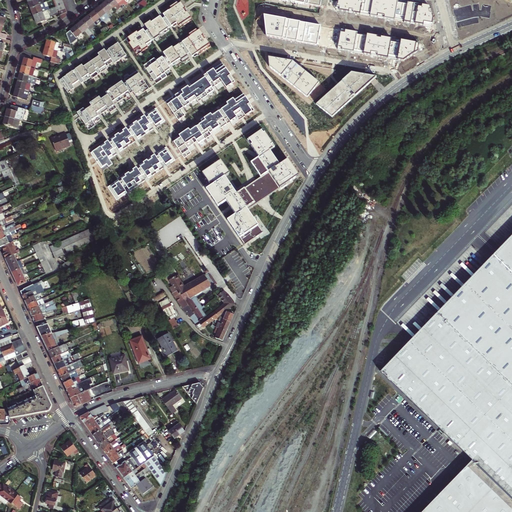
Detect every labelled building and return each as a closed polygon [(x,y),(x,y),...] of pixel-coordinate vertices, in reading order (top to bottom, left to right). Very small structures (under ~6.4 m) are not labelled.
[(29,8),(42,3),(40,0),(27,0),(26,1),(28,5),(29,8)] [(54,0),(55,2),(56,5),(58,9),(59,12),(60,16),(66,14),(65,10),(64,7),(63,3),(61,0),(54,0)] [(108,0),(106,2),(111,9),(113,11),(113,12),(120,6),(119,6),(117,3),(114,0),(108,0)] [(144,0),(138,5),(141,9),(148,4),(144,0)] [(430,8),(390,0),(338,0),(337,10),(432,28),(434,19),(430,8)] [(42,3),(29,8),(31,12),(32,15),(48,8),(46,1),(43,2),(42,3)] [(182,5),(179,1),(166,9),(167,11),(162,15),(164,17),(170,26),(170,27),(176,23),(179,28),(192,20),(187,12),(185,10),(185,9),(184,8),(182,5)] [(105,13),(111,9),(106,2),(103,4),(100,7),(105,13)] [(48,8),(32,15),(34,19),(36,23),(51,17),(50,15),(57,13),(54,6),(48,8)] [(97,9),(94,12),(101,21),(102,23),(103,22),(105,25),(110,21),(108,18),(107,16),(105,13),(100,7),(97,9)] [(91,14),(88,16),(95,26),(101,21),(94,12),(91,14)] [(320,26),(263,15),(266,36),(317,45),(320,26)] [(95,26),(88,16),(85,19),(82,21),(92,34),(93,33),(91,30),(96,26),(95,26)] [(161,19),(159,16),(150,23),(149,21),(143,25),(147,30),(153,40),(159,36),(159,35),(168,29),(167,28),(161,19)] [(161,19),(167,28),(170,26),(164,17),(163,18),(161,19)] [(88,37),(92,34),(82,21),(79,24),(76,26),(81,33),(83,31),(88,37)] [(72,30),(65,35),(69,45),(76,40),(75,38),(81,33),(76,26),(72,30)] [(206,46),(208,44),(203,36),(198,29),(197,28),(185,36),(186,38),(180,42),(187,52),(190,57),(196,52),(198,54),(207,48),(206,46)] [(144,32),(143,29),(137,33),(136,32),(132,34),(125,39),(136,55),(147,48),(145,45),(151,41),(150,41),(144,32)] [(144,32),(150,41),(153,40),(147,30),(145,31),(144,32)] [(419,44),(341,30),(338,49),(404,61),(418,52),(419,44)] [(58,43),(47,40),(45,44),(45,47),(56,50),(70,54),(72,53),(70,48),(68,45),(64,44),(63,49),(57,48),(58,43)] [(180,42),(178,44),(185,54),(186,53),(187,52),(180,42)] [(125,57),(116,44),(109,49),(104,53),(103,51),(96,55),(97,57),(88,64),(82,68),(81,66),(65,76),(58,81),(60,85),(66,94),(73,89),(71,86),(77,82),(79,85),(89,79),(90,80),(106,70),(105,68),(111,64),(112,65),(125,57)] [(181,62),(187,58),(185,54),(178,44),(172,48),(171,46),(162,52),(164,56),(169,64),(170,64),(178,58),(181,62)] [(43,55),(51,57),(50,61),(57,63),(60,61),(60,59),(57,59),(57,57),(55,56),(56,50),(45,47),(43,52),(43,55)] [(164,56),(161,58),(167,65),(168,64),(169,64),(164,56)] [(32,60),(24,58),(22,62),(22,66),(34,69),(36,61),(40,62),(41,59),(33,57),(32,60)] [(161,58),(161,57),(155,61),(153,58),(148,61),(150,64),(144,68),(152,80),(159,76),(161,79),(165,76),(163,73),(169,69),(167,65),(161,58)] [(293,62),(268,57),(269,67),(307,97),(318,83),(293,62)] [(32,77),(35,69),(34,69),(22,66),(20,70),(19,74),(32,77)] [(235,82),(224,66),(215,72),(213,69),(203,76),(205,78),(192,87),(191,85),(165,102),(178,121),(185,116),(181,110),(196,100),(198,103),(208,96),(207,95),(214,91),(212,89),(221,82),(226,89),(235,82)] [(147,90),(135,72),(123,81),(124,83),(122,85),(120,83),(104,94),(106,96),(99,101),(98,98),(88,105),(90,107),(84,112),(82,109),(75,113),(80,120),(84,126),(90,122),(92,125),(99,120),(97,117),(98,116),(106,111),(108,114),(115,109),(113,106),(116,104),(128,96),(131,94),(133,97),(140,92),(141,94),(147,90)] [(331,117),(376,78),(351,73),(316,105),(331,117)] [(33,77),(32,77),(19,74),(18,78),(18,81),(31,85),(33,77)] [(29,92),(31,85),(18,81),(16,85),(15,89),(29,92)] [(13,98),(27,101),(29,92),(15,89),(14,93),(13,98)] [(252,108),(243,95),(234,101),(233,99),(226,104),(228,106),(212,116),(210,114),(201,121),(202,123),(190,132),(188,129),(179,136),(180,138),(173,143),(182,156),(185,154),(187,157),(191,154),(187,149),(197,142),(198,145),(211,135),(210,133),(219,127),(220,129),(236,118),(238,121),(252,112),(250,109),(252,108)] [(8,112),(7,118),(22,122),(23,122),(26,110),(12,106),(11,110),(9,110),(8,112)] [(39,109),(32,107),(30,112),(43,115),(44,110),(43,109),(39,109)] [(165,122),(156,109),(147,115),(156,128),(165,122)] [(154,130),(145,117),(129,127),(138,140),(154,130)] [(22,122),(7,118),(6,122),(5,126),(19,130),(22,122)] [(90,122),(84,126),(87,131),(94,126),(92,125),(90,122)] [(135,142),(126,129),(111,140),(120,153),(135,142)] [(275,147),(263,129),(247,140),(259,157),(251,162),(261,177),(236,194),(224,177),(229,173),(221,160),(202,173),(210,184),(213,182),(214,184),(206,189),(217,206),(226,200),(236,215),(227,220),(244,246),(263,233),(248,210),(299,176),(288,159),(279,165),(270,150),(275,147)] [(66,135),(65,135),(60,137),(60,138),(57,139),(57,137),(51,139),(55,152),(62,149),(64,149),(66,149),(66,147),(70,146),(69,144),(66,135)] [(117,155),(108,142),(91,154),(103,172),(113,165),(110,160),(117,155)] [(175,161),(166,148),(157,154),(166,167),(175,161)] [(164,169),(154,156),(139,166),(148,179),(164,169)] [(0,162),(0,172),(2,171),(10,167),(6,159),(0,162)] [(12,172),(10,167),(2,171),(4,175),(2,176),(12,172)] [(145,181),(136,168),(121,179),(130,192),(145,181)] [(14,177),(12,172),(2,176),(3,178),(5,178),(6,180),(8,180),(14,177)] [(118,181),(108,188),(117,201),(127,194),(118,181)] [(20,228),(19,225),(13,228),(0,233),(0,240),(9,237),(16,233),(15,231),(20,228)] [(95,240),(89,229),(47,249),(53,260),(95,240)] [(511,511),(511,233),(494,252),(491,255),(482,265),(407,343),(379,372),(399,391),(472,461),(423,511),(511,511)] [(11,240),(9,237),(0,240),(0,247),(1,247),(12,242),(18,240),(17,238),(11,240)] [(4,255),(3,255),(5,260),(13,256),(20,253),(18,249),(16,250),(12,242),(1,247),(4,253),(4,255)] [(39,244),(32,247),(35,254),(42,250),(39,244)] [(60,273),(102,253),(99,247),(64,264),(58,269),(60,273)] [(35,254),(39,261),(45,258),(42,250),(35,254)] [(7,264),(8,266),(16,263),(13,256),(5,260),(7,264)] [(39,261),(41,265),(42,268),(49,265),(45,258),(39,261)] [(22,268),(19,261),(16,263),(8,266),(10,270),(11,273),(22,268)] [(52,271),(49,265),(42,268),(43,270),(45,275),(52,271)] [(22,268),(11,273),(13,277),(15,280),(23,277),(26,275),(22,268)] [(181,280),(177,275),(169,280),(173,286),(170,288),(181,308),(188,318),(189,319),(190,319),(193,323),(196,321),(197,321),(202,318),(205,316),(201,310),(203,309),(196,299),(216,284),(209,272),(206,274),(204,275),(185,286),(181,280)] [(26,283),(23,277),(15,280),(16,284),(18,287),(26,283)] [(23,298),(25,302),(29,300),(29,299),(33,298),(38,296),(34,286),(20,292),(23,298)] [(77,291),(71,293),(75,302),(81,299),(77,291)] [(221,306),(225,311),(228,309),(234,304),(231,300),(223,291),(218,295),(224,304),(221,306)] [(152,299),(154,303),(159,301),(165,298),(163,293),(152,299)] [(26,305),(27,307),(41,300),(41,299),(39,300),(38,297),(39,297),(39,296),(38,296),(33,298),(29,299),(29,300),(25,302),(26,305)] [(28,309),(29,312),(45,304),(43,299),(41,300),(27,307),(28,309)] [(82,309),(85,318),(71,322),(73,329),(92,324),(96,323),(89,299),(76,304),(71,305),(61,308),(63,314),(82,309)] [(45,304),(29,312),(31,315),(32,317),(49,312),(52,311),(56,310),(57,309),(55,305),(53,301),(45,304)] [(174,308),(173,308),(169,301),(162,305),(168,316),(176,311),(174,308)] [(217,317),(225,311),(221,306),(220,307),(213,312),(217,317)] [(2,308),(0,308),(0,316),(4,325),(8,322),(7,320),(2,308)] [(34,321),(35,323),(43,321),(42,317),(53,314),(52,311),(49,312),(32,317),(34,321)] [(223,320),(230,323),(232,319),(234,315),(232,314),(227,312),(223,320)] [(172,326),(178,323),(173,315),(167,318),(172,326)] [(202,328),(207,324),(208,323),(211,321),(213,319),(214,319),(210,315),(199,323),(202,328)] [(215,327),(216,328),(226,332),(228,327),(230,323),(223,320),(219,318),(215,327)] [(52,334),(49,327),(37,328),(39,333),(41,337),(52,334)] [(215,338),(222,341),(223,339),(224,337),(226,332),(216,328),(215,330),(218,331),(215,338)] [(177,350),(168,333),(158,338),(167,355),(172,352),(177,350)] [(52,334),(41,337),(43,340),(48,351),(49,353),(59,348),(52,334)] [(54,334),(52,334),(59,348),(61,347),(57,338),(54,334)] [(152,358),(142,335),(130,340),(140,363),(146,360),(152,358)] [(0,363),(15,356),(21,354),(26,351),(23,344),(21,339),(12,343),(9,337),(0,339),(0,363)] [(59,348),(49,353),(50,356),(52,359),(68,352),(69,351),(66,345),(61,347),(59,348)] [(69,354),(68,352),(52,359),(53,362),(54,365),(72,357),(70,354),(69,354)] [(72,357),(54,365),(56,369),(57,371),(76,362),(75,360),(81,357),(80,353),(72,357)] [(26,356),(25,358),(22,356),(21,354),(15,356),(17,361),(18,361),(20,364),(19,364),(20,367),(31,362),(30,359),(28,355),(26,356)] [(131,369),(127,355),(112,359),(116,373),(124,371),(131,369)] [(76,362),(57,371),(59,374),(60,378),(75,371),(84,367),(81,360),(76,362)] [(28,373),(30,371),(30,370),(29,369),(34,367),(31,362),(20,367),(14,370),(16,375),(18,374),(21,381),(30,377),(28,373)] [(75,371),(60,378),(62,382),(63,384),(78,377),(75,371)] [(38,376),(37,374),(30,377),(21,381),(20,382),(22,387),(40,379),(38,376)] [(95,376),(81,383),(66,390),(68,395),(70,399),(78,395),(88,391),(96,387),(93,382),(97,381),(95,376)] [(78,377),(63,384),(65,387),(66,390),(81,383),(78,377)] [(41,383),(40,379),(22,387),(18,389),(19,392),(29,388),(31,393),(34,391),(43,387),(41,383)] [(198,383),(182,387),(196,405),(203,388),(201,386),(198,383)] [(49,412),(51,406),(49,402),(45,392),(43,387),(34,391),(36,396),(35,396),(38,404),(41,403),(41,406),(43,405),(44,405),(45,412),(49,412)] [(181,399),(174,390),(169,394),(161,400),(171,414),(176,411),(172,405),(181,399)] [(88,391),(78,395),(70,399),(74,406),(76,407),(77,407),(90,401),(92,400),(88,391)] [(41,403),(38,404),(35,396),(24,401),(25,409),(28,408),(29,415),(44,412),(43,405),(41,406),(41,403)] [(154,434),(129,400),(123,402),(125,406),(128,410),(132,415),(142,429),(145,433),(148,437),(154,434)] [(24,401),(8,408),(11,419),(22,417),(29,415),(28,408),(25,409),(24,401)] [(126,412),(128,410),(125,406),(123,402),(119,403),(126,412)] [(119,403),(116,404),(120,410),(123,414),(125,413),(126,412),(119,403)] [(115,413),(120,410),(116,404),(110,405),(110,407),(115,413)] [(104,405),(79,417),(82,421),(84,423),(95,415),(97,414),(108,410),(104,405)] [(95,415),(84,423),(85,425),(87,427),(98,419),(95,415)] [(104,415),(98,419),(87,427),(88,429),(90,431),(106,419),(104,415)] [(106,419),(90,431),(91,433),(93,436),(104,428),(107,426),(108,425),(110,423),(111,423),(108,418),(106,419)] [(185,432),(177,421),(166,429),(175,441),(180,436),(180,435),(184,432),(185,432)] [(111,430),(108,425),(107,426),(104,428),(93,436),(94,438),(96,440),(100,437),(101,437),(104,435),(107,432),(108,432),(111,430)] [(98,442),(99,445),(107,440),(114,434),(111,430),(108,432),(107,432),(104,435),(101,437),(100,437),(96,440),(98,442)] [(101,447),(103,450),(107,447),(110,444),(114,442),(115,441),(117,439),(114,434),(107,440),(99,445),(101,447)] [(148,438),(129,452),(139,467),(144,464),(154,456),(147,445),(151,442),(148,438)] [(70,440),(61,447),(67,455),(73,451),(75,454),(78,451),(74,445),(70,440)] [(107,447),(103,450),(105,452),(106,454),(113,449),(117,447),(118,445),(115,441),(114,442),(110,444),(107,447)] [(108,456),(109,458),(113,456),(114,456),(117,454),(117,453),(122,449),(125,447),(124,444),(120,447),(118,445),(117,447),(113,449),(106,454),(108,456)] [(113,456),(109,458),(111,461),(113,464),(125,455),(123,453),(124,452),(122,449),(117,453),(117,454),(114,456),(113,456)] [(166,474),(167,473),(154,456),(144,464),(147,468),(151,474),(161,487),(164,479),(166,474)] [(120,473),(124,478),(136,469),(128,459),(117,467),(117,469),(120,473)] [(62,472),(63,472),(66,462),(55,460),(54,465),(53,470),(57,471),(55,476),(61,477),(62,472)] [(91,469),(87,463),(84,466),(86,468),(79,473),(86,482),(95,475),(91,469)] [(136,469),(124,478),(125,480),(127,482),(138,474),(136,471),(137,470),(137,469),(136,469)] [(143,470),(138,474),(127,482),(129,485),(131,489),(137,485),(140,483),(138,480),(140,478),(146,474),(143,470)] [(142,481),(140,483),(137,485),(140,489),(143,494),(152,487),(145,478),(142,481)] [(15,491),(3,481),(1,483),(14,492),(15,491)] [(0,484),(0,488),(11,497),(14,493),(14,492),(1,483),(0,484)] [(0,501),(5,505),(8,501),(11,497),(0,488),(0,501)] [(45,503),(55,505),(58,492),(52,491),(52,493),(49,492),(48,494),(47,494),(46,498),(45,503)] [(14,493),(11,497),(8,501),(18,509),(20,506),(22,503),(18,500),(21,497),(14,493)] [(111,499),(109,498),(104,501),(112,511),(116,509),(114,505),(115,505),(113,503),(115,502),(114,500),(112,498),(111,499)] [(99,508),(102,511),(100,511),(111,511),(112,511),(104,501),(101,503),(99,505),(101,506),(99,508)] [(91,508),(88,505),(87,506),(84,503),(82,505),(86,511),(89,509),(91,508)]
